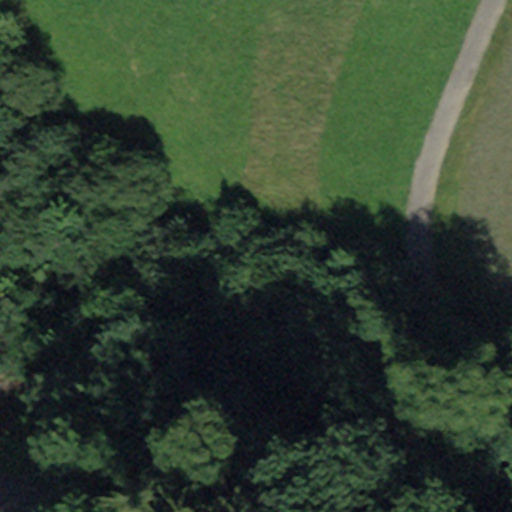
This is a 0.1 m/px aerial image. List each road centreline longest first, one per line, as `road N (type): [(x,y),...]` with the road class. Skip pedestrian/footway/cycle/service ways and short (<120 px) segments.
road 1 (track): [(468,0),(417,150),(422,207),(506,440),(485,511)]
road 2 (track): [(223,511),(115,472),(0,497)]
